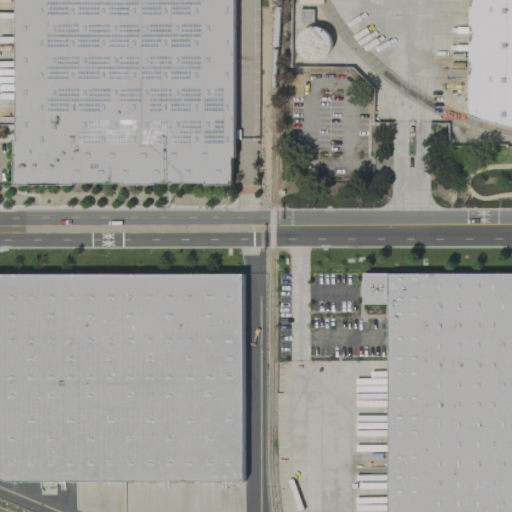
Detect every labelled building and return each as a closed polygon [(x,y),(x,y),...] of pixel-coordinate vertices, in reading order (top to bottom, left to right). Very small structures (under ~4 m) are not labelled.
[(14,0),(15,183),(234,183),(233,0),(14,0)] [(470,0),(511,0),(511,125),(499,122),(481,118),(469,114),(470,0)] [(440,107),(464,107),(464,92),(439,92),(440,107)] [(362,272),(511,271),(511,511),(387,511),(387,302),(362,302),(362,272)] [(0,274),(242,277),(244,480),(7,480),(0,477),(0,274)] [(0,477),(0,497),(17,504),(20,495),(6,490),(10,481),(0,477)]
